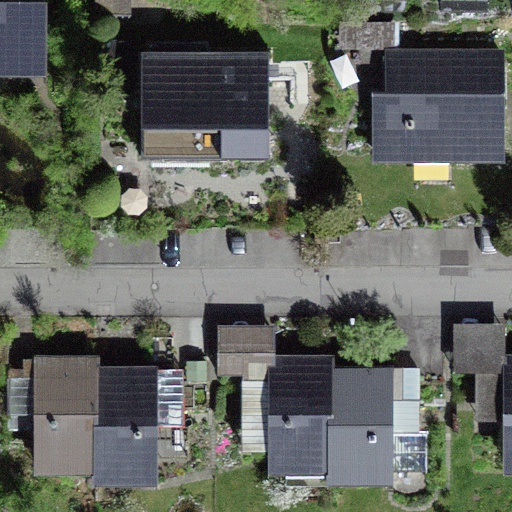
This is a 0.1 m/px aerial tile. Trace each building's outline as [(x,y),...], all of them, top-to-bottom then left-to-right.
[(31,0),(0,0),(0,66),(31,67),(31,0)] [(129,0),(95,0),(95,15),(129,15),(129,0)] [(501,51),(389,51),(389,110),(404,110),(404,155),(501,155),(501,51)] [(268,52),(151,52),(151,91),(137,91),(137,161),(163,161),(163,156),(268,156),(268,52)] [(133,219),(134,167),(102,167),(101,218),(133,219)] [(168,219),(169,168),(134,167),(133,219),(168,219)] [(202,219),(203,168),(169,168),(168,219),(202,219)] [(234,220),(235,168),(203,168),(202,219),(234,220)] [(264,220),(265,169),(235,168),(234,220),(264,220)] [(378,220),(379,168),(346,168),(346,219),(378,220)] [(413,220),(413,169),(379,168),(378,220),(413,220)] [(265,169),(264,220),(295,220),(295,169),(265,169)] [(447,220),(447,169),(413,169),(413,220),(447,220)] [(479,221),(480,170),(447,169),(447,220),(479,221)] [(509,221),(509,170),(480,170),(479,221),(509,221)] [(511,352),(503,353),(503,358),(478,358),(478,386),(503,386),(504,448),(508,448),(508,466),(511,465),(511,352)] [(95,354),(34,353),(34,359),(8,358),(8,388),(33,388),(33,448),(38,448),(38,466),(95,466),(95,354)] [(330,353),(268,354),(268,358),(242,358),(243,388),(269,388),(269,448),(273,447),(273,466),(331,465),(330,353)] [(331,465),(331,477),(388,477),(388,459),(392,458),(392,431),(418,431),(417,369),(392,369),(392,364),(334,365),(334,353),(330,353),(331,465)] [(95,477),(153,477),(153,460),(157,460),(157,399),(183,399),(183,369),(158,369),(158,365),(100,365),(100,354),(95,354),(95,466),(95,477)]
